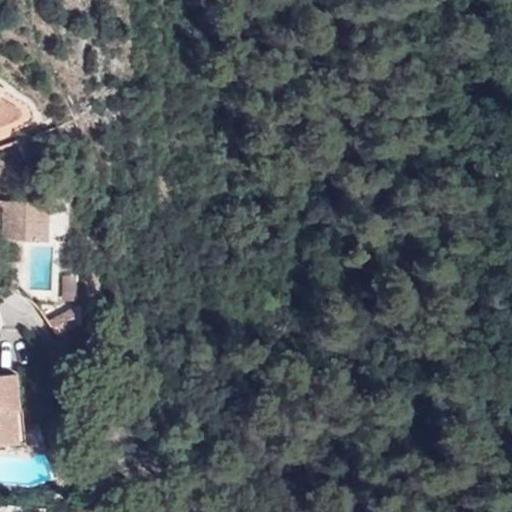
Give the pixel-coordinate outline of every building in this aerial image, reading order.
[(0,124),(14,120),(19,110),(0,99),(0,91),(2,89),(0,87),(0,124)] [(48,149),(43,132),(15,142),(21,159),(48,149)] [(50,201),(4,200),(4,208),(2,238),(48,240),(50,201)] [(49,322),(58,336),(75,326),(71,309),(49,322)] [(12,428),(25,426),(23,410),(20,410),(17,375),(0,375),(0,445),(14,444),(12,428)] [(26,443),(25,426),(12,428),(14,444),(26,443)]
